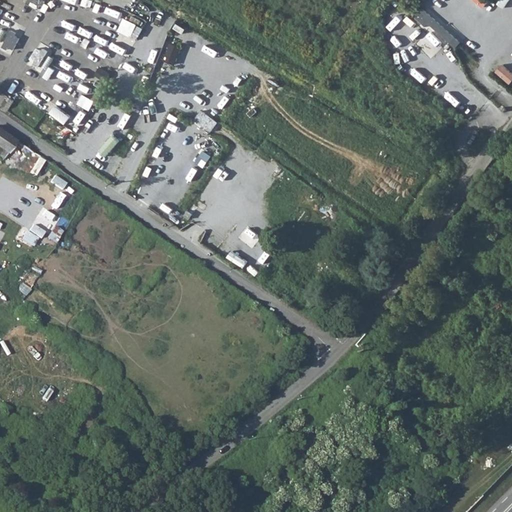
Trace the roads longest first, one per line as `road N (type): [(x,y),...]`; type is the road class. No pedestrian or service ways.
road 1 (unclassified): [(0,117),(342,348)]
road 2 (unclassified): [(511,123),(342,348)]
road 3 (residential): [(342,348),(134,511)]
